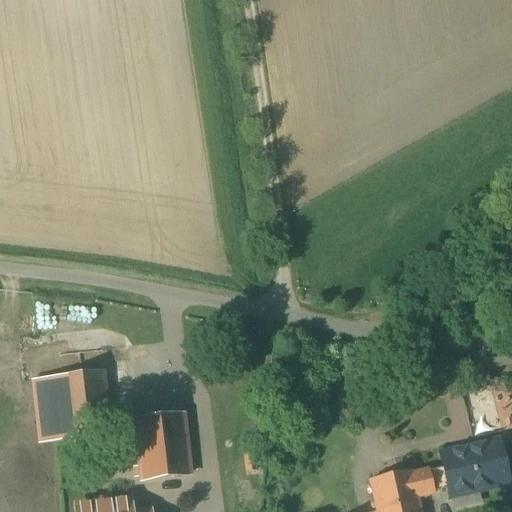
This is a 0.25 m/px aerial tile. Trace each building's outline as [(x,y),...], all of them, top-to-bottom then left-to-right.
[(112,378),(35,385),(40,447),(118,440),(112,378)] [(235,393),(201,397),(209,485),(243,482),(235,393)] [(200,511),(191,421),(142,426),(151,511),(200,511)] [(440,457),(450,498),(507,485),(497,443),(440,457)] [(383,511),(429,511),(429,508),(446,504),(439,473),(378,486),(383,511)] [(138,511),(138,502),(82,507),(82,511),(138,511)]
